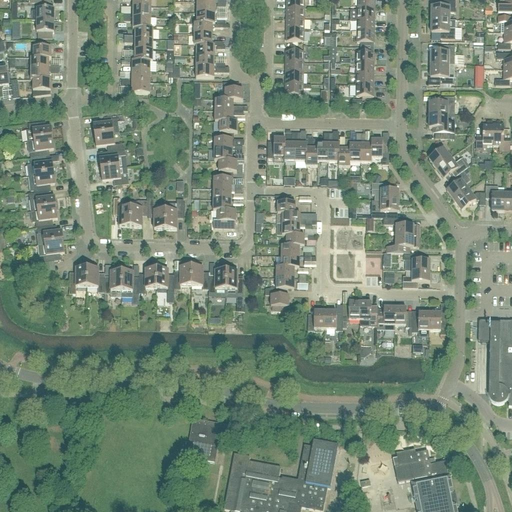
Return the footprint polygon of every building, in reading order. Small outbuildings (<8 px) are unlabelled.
[(132,0),(133,10),(151,10),(150,0),(132,0)] [(286,0),(286,11),(304,11),(304,0),(286,0)] [(511,0),(499,0),(499,9),(498,9),(498,16),(511,16),(511,15),(511,0)] [(357,1),(357,12),(374,13),(374,1),(357,1)] [(431,9),(431,22),(449,23),(449,15),(455,15),(455,3),(441,3),(440,9),(431,9)] [(54,23),(54,11),(53,11),(53,5),(51,5),(38,5),(38,11),(37,11),(37,13),(35,13),(32,16),(32,23),(37,23),(54,23)] [(197,5),(197,16),(215,16),(215,5),(197,5)] [(133,20),(151,21),(151,10),(133,10),(133,20)] [(286,11),(286,22),(304,22),(304,11),(286,11)] [(357,12),(357,23),(374,23),(374,13),(357,12)] [(197,16),(197,26),(212,27),(214,27),(215,16),(197,16)] [(504,26),(504,36),(511,35),(511,25),(511,19),(498,19),(498,26),(504,26)] [(150,31),(151,28),(154,28),(156,26),(156,21),(151,21),(133,20),(133,32),(135,32),(135,31),(150,31)] [(286,22),(286,33),(304,33),(304,22),(286,22)] [(449,23),(431,22),(431,35),(440,36),(440,42),(455,42),(455,31),(457,31),(457,23),(449,23)] [(54,23),(37,23),(36,35),(38,35),(37,41),(52,41),(53,35),(54,35),(54,23)] [(357,23),(357,34),(374,34),(374,23),(357,23)] [(194,26),(194,37),(212,38),(212,27),(197,26),(194,26)] [(135,31),(135,32),(135,42),(153,42),(153,31),(150,31),(135,31)] [(304,33),(286,33),(286,44),(303,44),(304,33)] [(374,34),(357,34),(356,45),(374,45),(374,34)] [(511,35),(504,36),(503,46),(497,46),(497,52),(510,52),(510,46),(511,46),(511,35)] [(194,48),(196,48),(212,48),(212,38),(194,37),(194,48)] [(135,53),(153,53),(153,42),(135,42),(135,53)] [(33,43),(33,60),(33,61),(49,61),(51,61),(51,50),(49,50),(49,43),(33,43)] [(196,48),(196,59),(214,59),(214,48),(212,48),(196,48)] [(431,54),(430,67),(448,68),(454,68),(463,68),(463,58),(454,58),(455,48),(440,48),(440,54),(431,54)] [(150,64),(152,64),(153,53),(135,53),(135,63),(135,64),(150,64)] [(286,54),(286,65),(303,65),(303,54),(286,54)] [(356,55),(356,66),(374,66),(374,55),(356,55)] [(503,62),(503,73),(511,72),(511,62),(510,62),(510,56),(496,56),(496,62),(503,62)] [(196,59),(196,70),(214,70),(214,59),(196,59)] [(31,60),(31,71),(60,72),(60,68),(51,68),(50,66),(49,66),(49,61),(33,61),(33,60),(31,60)] [(132,64),(132,74),(150,75),(150,64),(135,64),(135,63),(132,63),(132,64)] [(0,65),(0,101),(3,101),(2,92),(3,90),(3,89),(9,88),(6,70),(6,67),(4,65),(0,65)] [(286,65),(285,76),(303,76),(303,65),(286,65)] [(356,66),(356,77),(373,77),(374,66),(356,66)] [(448,68),(430,67),(430,80),(439,81),(439,87),(454,87),(454,75),(454,68),(448,68)] [(487,68),(478,68),(478,89),(487,89),(487,68)] [(214,70),(196,70),(196,81),(214,81),(214,75),(216,75),(218,76),(229,76),(229,70),(225,70),(216,70),(214,70)] [(30,83),(33,83),(33,82),(48,82),(49,77),(50,77),(51,76),(60,76),(60,72),(31,71),(30,83)] [(511,72),(503,73),(503,83),(495,83),(495,89),(510,89),(510,83),(511,83),(511,72)] [(132,74),(132,85),(150,85),(150,75),(132,74)] [(285,76),(285,87),(303,87),(303,76),(285,76)] [(356,77),(356,88),(373,88),(373,77),(356,77)] [(11,83),(12,96),(19,96),(17,82),(11,83)] [(33,82),(33,83),(33,99),(51,97),(51,82),(48,82),(33,82)] [(150,85),(132,85),(132,96),(150,97),(150,85)] [(225,92),(225,102),(225,103),(233,103),(243,104),(243,92),(239,92),(239,86),(223,85),(223,92),(225,92)] [(303,87),(285,87),(285,98),(286,98),(285,103),(285,104),(298,104),(299,98),(303,98),(303,91),(310,91),(310,87),(303,87)] [(373,88),(356,88),(356,99),(373,99),(373,88)] [(429,105),(429,118),(447,118),(447,111),(454,111),(455,100),(442,100),(442,105),(429,105)] [(215,113),(243,114),(248,114),(248,109),(233,109),(233,103),(225,103),(225,102),(215,102),(215,113)] [(215,124),(219,125),(219,124),(233,125),(233,124),(233,118),(243,119),(243,114),(215,113),(215,124)] [(93,127),(94,138),(113,136),(112,125),(123,124),(122,118),(103,120),(104,126),(93,127)] [(447,118),(429,118),(429,130),(442,130),(442,136),(450,136),(454,136),(454,125),(447,125),(447,118)] [(26,133),(28,144),(53,141),(51,130),(46,130),(45,124),(28,126),(29,133),(26,133)] [(217,135),(217,141),(217,142),(231,142),(231,136),(237,136),(237,124),(233,124),(233,125),(219,124),(219,125),(219,135),(217,135)] [(493,128),(493,149),(499,149),(499,153),(510,154),(510,141),(503,141),(504,126),(493,126),(493,128)] [(487,148),(493,149),(493,128),(483,127),(482,140),(476,140),(476,153),(487,153),(487,148)] [(108,155),(110,154),(125,152),(124,146),(115,147),(113,136),(94,138),(96,150),(107,148),(108,155)] [(323,147),(317,147),(317,148),(317,151),(317,164),(317,165),(328,165),(328,147),(328,143),(328,136),(324,136),(323,147)] [(30,155),(30,161),(46,159),(49,159),(49,153),(54,152),(53,141),(28,144),(29,155),(30,155)] [(214,141),(214,152),(232,153),(232,142),(231,142),(217,142),(217,141),(214,141)] [(274,159),(284,159),(285,159),(285,146),(285,141),(274,141),(274,145),(267,145),(267,161),(274,161),(274,159)] [(371,143),(371,147),(371,161),(382,161),(382,168),(388,168),(389,147),(382,146),(382,143),(371,143)] [(284,164),(295,164),(296,146),(285,146),(285,159),(284,159),(284,164)] [(307,146),(296,146),(295,164),(306,164),(306,151),(307,151),(307,146)] [(328,165),(338,165),(339,165),(339,152),(339,147),(328,147),(328,165)] [(349,149),(349,152),(350,152),(349,165),(350,165),(360,165),(360,147),(350,147),(350,149),(349,149)] [(371,147),(360,147),(360,165),(371,165),(371,161),(371,147)] [(307,151),(306,151),(306,164),(306,169),(317,169),(317,165),(317,164),(317,151),(307,151)] [(428,161),(436,171),(450,161),(443,151),(428,161)] [(99,162),(101,173),(126,170),(125,159),(125,152),(110,154),(110,160),(99,162)] [(214,164),(219,164),(219,163),(232,164),(232,163),(232,153),(214,152),(214,164)] [(339,165),(338,165),(338,170),(350,170),(350,165),(349,165),(350,152),(349,152),(339,152),(339,165)] [(28,168),(29,179),(54,176),(52,165),(47,165),(46,159),(30,161),(29,161),(30,168),(28,168)] [(450,161),(436,171),(443,181),(452,175),(455,180),(467,171),(460,162),(454,166),(450,161)] [(216,174),(216,181),(230,181),(230,175),(236,175),(237,163),(232,163),(232,164),(219,163),(219,164),(218,174),(216,174)] [(126,170),(101,173),(102,184),(113,183),(114,189),(129,187),(128,180),(126,170)] [(446,193),(454,203),(468,193),(461,183),(467,179),(463,174),(453,181),(457,186),(446,193)] [(33,193),(34,196),(49,194),(51,194),(50,188),(55,187),(54,176),(29,179),(31,194),(33,193)] [(214,180),(213,192),(231,192),(231,181),(230,181),(216,181),(214,180)] [(380,204),(380,203),(398,204),(398,193),(387,192),(387,186),(372,186),(372,192),(371,198),(374,198),(374,203),(380,204)] [(492,214),(504,214),(504,196),(498,196),(498,189),(485,189),(485,201),(492,201),(492,214)] [(213,192),(213,202),(231,203),(231,192),(213,192)] [(468,193),(454,203),(461,213),(476,203),(479,203),(479,208),(485,208),(485,195),(476,195),(472,198),(468,193)] [(34,196),(28,196),(30,214),(56,211),(55,200),(50,200),(49,194),(34,196)] [(292,199),(275,199),(275,205),(277,205),(277,216),(282,216),(295,216),(295,205),(292,205),(292,199)] [(119,230),(130,230),(131,211),(120,210),(120,201),(113,201),(113,218),(119,218),(119,230)] [(154,232),(165,232),(165,213),(154,213),(155,202),(148,202),(148,204),(148,219),(148,221),(154,221),(154,232)] [(165,213),(165,232),(176,233),(176,221),(183,221),(183,202),(177,202),(176,213),(165,213)] [(213,214),(218,214),(218,213),(236,214),(241,214),(241,209),(231,209),(231,203),(213,202),(213,214)] [(142,219),(148,219),(148,204),(137,203),(137,211),(131,211),(130,230),(141,230),(142,219)] [(371,221),(383,221),(384,221),(386,221),(386,215),(398,215),(398,204),(380,203),(380,204),(374,203),(374,214),(371,214),(371,221)] [(56,211),(30,214),(32,225),(35,224),(36,231),(37,231),(53,229),(53,228),(52,222),(57,222),(56,211)] [(213,224),(213,231),(232,231),(232,225),(235,225),(236,214),(218,213),(218,214),(217,224),(213,224)] [(277,227),(282,227),(300,227),(305,227),(305,223),(300,223),(300,216),(295,216),(282,216),(277,216),(277,227)] [(396,228),(395,239),(419,239),(419,228),(402,228),(402,221),(386,221),(384,221),(383,221),(383,227),(396,228)] [(300,227),(282,227),(282,238),(286,238),(299,238),(300,227)] [(37,231),(38,237),(36,237),(38,248),(63,245),(62,234),(57,234),(56,228),(53,228),(53,229),(37,231)] [(286,238),(286,248),(286,249),(299,249),(304,249),(304,238),(299,238),(286,238)] [(419,239),(395,239),(395,249),(386,249),(386,256),(401,256),(402,250),(419,250),(419,239)] [(65,256),(63,245),(38,248),(38,259),(34,259),(35,266),(60,263),(60,257),(65,256)] [(286,248),(281,248),(281,259),(299,260),(299,249),(286,249),(286,248)] [(405,273),(412,274),(430,274),(430,263),(418,263),(418,256),(403,256),(403,263),(405,263),(405,273)] [(299,260),(281,259),(281,270),(294,270),(294,271),(299,271),(299,260)] [(215,278),(209,278),(208,292),(208,295),(215,296),(215,292),(226,293),(226,273),(225,273),(225,271),(225,269),(223,268),(221,268),(219,268),(218,269),(217,271),(217,273),(215,273),(215,278)] [(174,275),(174,277),(174,292),(180,292),(180,289),(191,289),(191,270),(180,270),(180,275),(174,275)] [(203,270),(191,270),(191,289),(202,289),(202,292),(208,292),(209,278),(209,275),(203,275),(203,270)] [(281,270),(276,270),(276,281),(294,281),(294,271),(294,270),(281,270)] [(76,290),(87,290),(87,271),(76,271),(76,276),(70,276),(69,297),(76,297),(76,290)] [(98,295),(104,296),(104,279),(104,276),(98,276),(98,271),(87,271),(87,290),(98,290),(98,295)] [(139,277),(139,280),(139,296),(145,296),(145,291),(156,291),(157,272),(146,272),(145,277),(139,277)] [(168,272),(157,272),(156,291),(167,291),(167,295),(174,295),(174,292),(174,277),(168,277),(168,272)] [(237,274),(226,273),(226,293),(237,293),(237,296),(243,296),(244,279),(237,279),(237,274)] [(110,299),(121,300),(122,275),(111,274),(111,280),(104,279),(104,296),(104,297),(110,297),(110,299)] [(403,284),(402,291),(418,291),(418,285),(429,285),(430,274),(412,274),(412,280),(403,279),(403,284)] [(122,275),(121,300),(132,300),(132,297),(139,297),(139,296),(139,280),(133,280),(133,275),(122,275)] [(294,281),(276,281),(276,292),(283,292),(285,292),(294,292),(294,281)] [(276,292),(265,292),(265,298),(271,298),(271,309),(272,309),(272,314),(287,314),(287,310),(289,310),(289,298),(285,298),(285,292),(283,292),(276,292)] [(349,323),(360,323),(360,305),(349,305),(349,306),(343,306),(342,318),(342,324),(349,325),(349,323)] [(371,325),(377,325),(377,313),(377,314),(377,309),(371,309),(371,305),(360,305),(360,323),(371,323),(371,325)] [(383,328),(394,328),(395,310),(384,310),(384,314),(377,314),(377,313),(377,325),(377,330),(383,330),(383,328)] [(405,330),(412,330),(412,319),(412,314),(406,314),(406,310),(395,310),(394,328),(405,328),(405,330)] [(314,332),(325,332),(325,314),(314,314),(314,317),(308,317),(307,334),(314,334),(314,332)] [(342,334),(342,324),(342,318),(336,318),(336,314),(325,314),(325,332),(336,332),(336,334),(342,334)] [(418,333),(429,333),(429,316),(418,315),(418,319),(412,319),(412,330),(412,335),(418,335),(418,333)] [(429,316),(429,333),(440,334),(440,338),(446,338),(447,319),(441,319),(441,316),(429,316)] [(511,323),(480,323),(479,324),(478,343),(478,344),(490,344),(489,395),(488,398),(489,399),(489,400),(489,401),(489,402),(490,402),(490,403),(491,404),(491,405),(492,405),(493,406),(494,407),(495,407),(496,407),(497,408),(498,408),(499,408),(500,408),(501,407),(502,407),(503,407),(503,406),(504,406),(505,406),(505,405),(506,404),(507,403),(508,403),(508,409),(511,409),(511,323)] [(181,460),(214,466),(219,442),(223,443),(226,428),(192,422),(190,432),(188,446),(183,445),(182,450),(181,460)] [(308,511),(323,511),(327,491),(330,492),(338,449),(314,445),(313,446),(313,450),(304,448),(297,485),(278,481),(280,471),(249,465),(250,460),(234,457),(224,511),(300,511),(301,511),(308,511)] [(415,452),(396,456),(399,469),(394,470),(397,486),(412,483),(418,511),(455,511),(454,507),(450,508),(448,496),(452,495),(445,464),(430,467),(427,453),(415,456),(415,452)]
